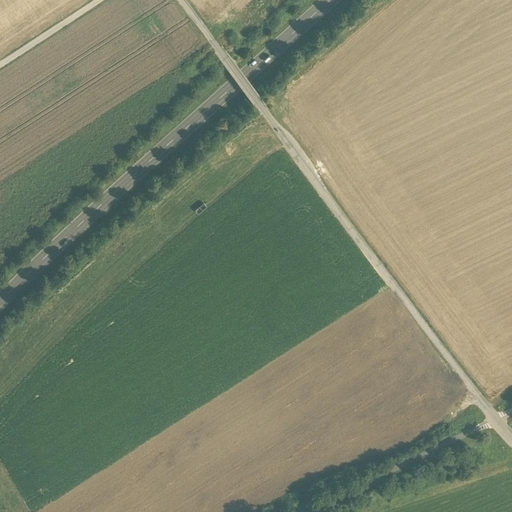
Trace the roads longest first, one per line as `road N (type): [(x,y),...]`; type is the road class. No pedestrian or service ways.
road 1 (unclassified): [(495,421),(182,0)]
road 2 (secondary): [(0,313),(337,0)]
road 3 (track): [(114,0),(0,71)]
